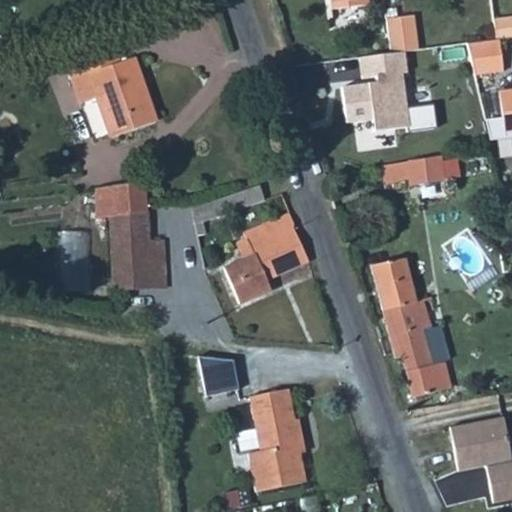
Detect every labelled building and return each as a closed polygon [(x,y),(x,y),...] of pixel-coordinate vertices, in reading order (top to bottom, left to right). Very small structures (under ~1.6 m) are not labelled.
[(328,0),(329,9),(365,5),(364,0),(328,0)] [(407,16),(381,20),(386,54),(395,52),(412,48),(407,16)] [(511,16),(490,19),(492,39),(511,36),(511,16)] [(494,40),(462,45),(469,76),(499,72),(494,40)] [(400,134),(428,130),(424,107),(398,110),(393,75),(398,74),(395,52),(386,54),(351,60),(354,80),(366,79),(367,85),(333,91),(338,125),(364,122),(365,133),(398,128),(400,134)] [(108,54),(95,58),(101,73),(114,68),(108,54)] [(101,73),(95,58),(70,68),(83,105),(99,99),(113,138),(152,124),(143,97),(149,95),(136,60),(114,68),(101,73)] [(511,85),(503,87),(494,88),(498,115),(490,116),(493,136),(508,133),(511,152),(511,85)] [(143,97),(152,124),(158,122),(149,95),(143,97)] [(493,136),(490,116),(483,117),(488,138),(493,136)] [(381,162),(385,178),(386,183),(404,177),(406,184),(441,177),(438,155),(437,152),(402,158),(381,162)] [(375,163),(365,166),(370,181),(385,178),(381,162),(375,163)] [(404,177),(386,183),(388,193),(390,192),(406,186),(406,184),(404,177)] [(109,217),(149,211),(147,194),(147,182),(99,190),(97,218),(109,217)] [(263,197),(258,183),(192,203),(192,232),(200,230),(200,218),(263,197)] [(148,287),(148,288),(167,286),(165,239),(150,239),(149,211),(109,217),(111,271),(147,270),(148,287)] [(292,222),(288,212),(244,231),(255,254),(221,268),(236,304),(269,290),(265,279),(307,261),(294,232),(292,222)] [(57,233),(56,288),(83,289),(84,234),(57,233)] [(413,297),(402,257),(368,263),(377,301),(392,356),(399,354),(410,395),(443,387),(441,380),(436,361),(430,363),(422,334),(431,331),(429,325),(436,323),(433,310),(429,294),(413,297)] [(111,271),(111,289),(148,287),(147,270),(111,271)] [(226,361),(193,358),(201,398),(231,391),(226,361)] [(436,361),(441,380),(452,377),(447,358),(436,361)] [(288,391),(282,391),(280,408),(252,412),(259,452),(248,455),(255,492),(305,483),(298,445),(303,445),(299,421),(294,421),(288,391)] [(280,408),(282,391),(249,397),(252,412),(280,408)] [(499,415),(446,426),(454,470),(482,465),(489,501),(511,496),(511,458),(508,460),(499,415)]
